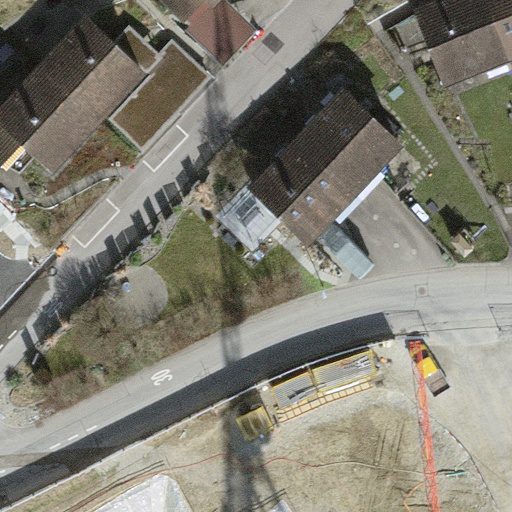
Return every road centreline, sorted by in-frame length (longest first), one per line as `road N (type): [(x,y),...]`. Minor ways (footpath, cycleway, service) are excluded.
road 1 (residential): [(0,478),(311,337),(445,299),(511,301)]
road 2 (residential): [(0,351),(339,0)]
